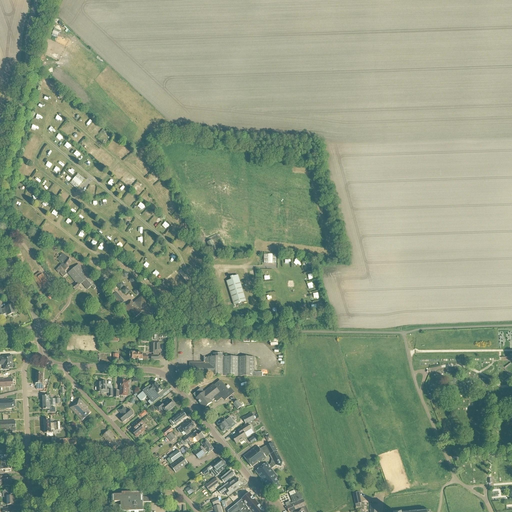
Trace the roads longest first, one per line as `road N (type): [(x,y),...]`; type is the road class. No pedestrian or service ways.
road 1 (tertiary): [(277,511),(164,374),(67,366)]
road 2 (unclassified): [(490,511),(452,471),(403,333)]
road 3 (residential): [(195,511),(71,380),(67,366)]
road 4 (unclassified): [(0,187),(36,0)]
road 5 (residential): [(31,511),(24,368),(43,354)]
